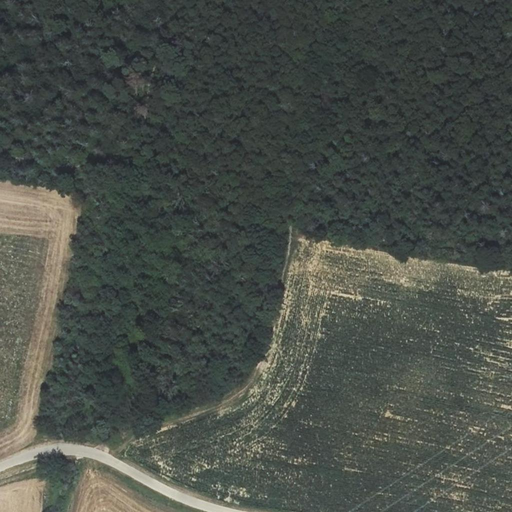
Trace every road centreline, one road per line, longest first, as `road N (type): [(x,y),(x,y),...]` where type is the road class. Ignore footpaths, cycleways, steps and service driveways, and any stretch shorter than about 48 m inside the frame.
road 1 (track): [(94,453),(235,392),(256,369),(297,213)]
road 2 (unclassified): [(215,511),(75,449),(32,453),(0,468)]
